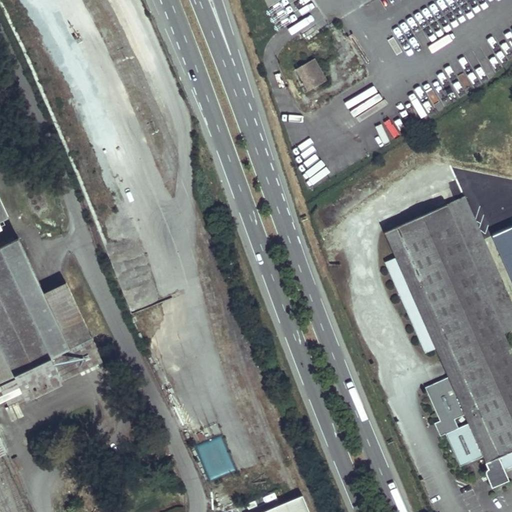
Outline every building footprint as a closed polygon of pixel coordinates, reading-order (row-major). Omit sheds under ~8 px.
[(351,63),(343,50),(323,62),(325,66),(310,75),(305,66),(292,74),(304,93),(351,63)] [(440,197),(491,311),(510,302),(459,188),(440,197)] [(0,230),(6,228),(2,220),(11,216),(0,193),(0,230)] [(491,311),(440,197),(380,224),(391,250),(381,255),(420,344),(431,340),(435,349),(496,323),(491,311)] [(0,378),(69,346),(58,323),(53,325),(17,251),(0,258),(0,378)] [(58,323),(69,346),(91,335),(71,292),(48,304),(58,323)] [(511,366),(511,357),(496,323),(435,349),(444,369),(421,379),(431,401),(511,366)] [(442,425),(436,412),(430,415),(436,428),(442,425)] [(511,441),(496,448),(501,460),(511,455),(511,441)] [(305,511),(291,478),(234,502),(237,511),(305,511)]
